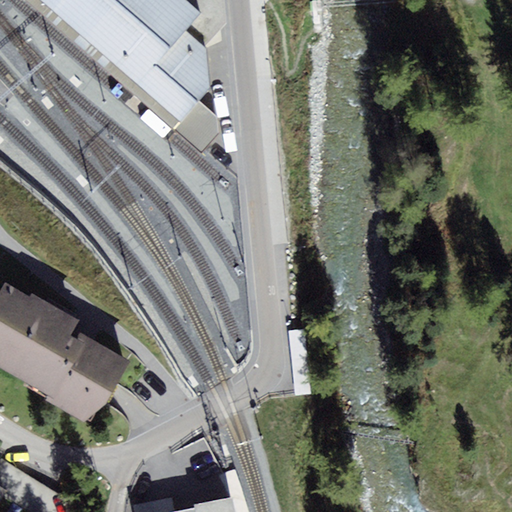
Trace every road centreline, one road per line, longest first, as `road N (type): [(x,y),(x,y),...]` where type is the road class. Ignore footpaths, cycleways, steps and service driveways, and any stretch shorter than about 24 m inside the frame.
road 1 (residential): [(241,0),(267,250),(269,365),(255,385),(119,457)]
road 2 (residential): [(119,457),(59,455),(0,427)]
